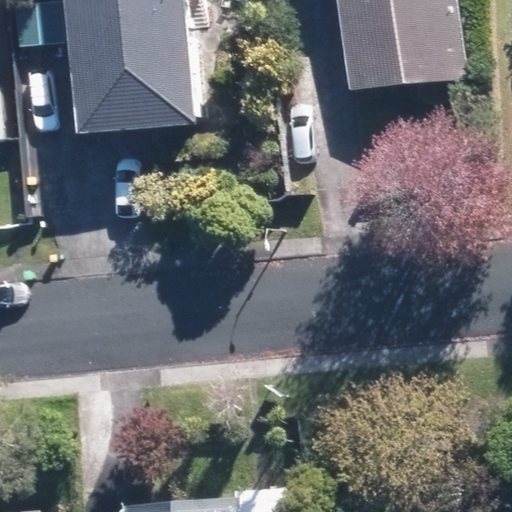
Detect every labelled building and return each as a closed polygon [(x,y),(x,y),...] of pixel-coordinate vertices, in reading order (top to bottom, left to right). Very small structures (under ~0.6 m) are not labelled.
[(224,0),(99,0),(107,129),(232,122),(224,0)] [(485,76),(479,0),(371,0),(377,83),(485,76)] [(0,146),(13,146),(9,48),(0,47),(0,146)] [(305,511),(304,498),(146,508),(146,511),(305,511)] [(66,511),(65,503),(0,510),(0,511),(66,511)]
